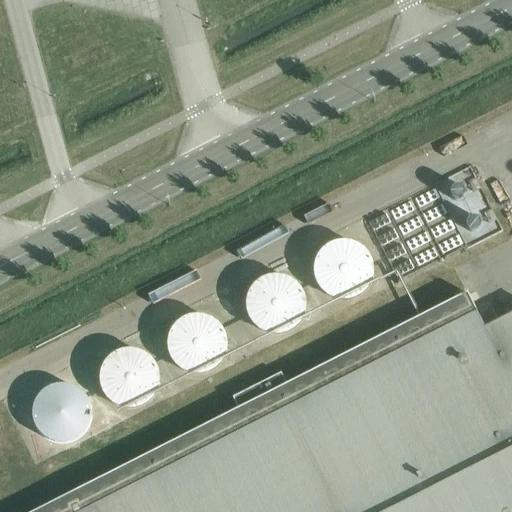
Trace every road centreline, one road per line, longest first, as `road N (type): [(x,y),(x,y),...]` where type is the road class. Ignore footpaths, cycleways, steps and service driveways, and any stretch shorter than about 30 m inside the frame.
road 1 (unknown): [(511,127),(0,386)]
road 2 (unclassified): [(511,8),(0,266)]
